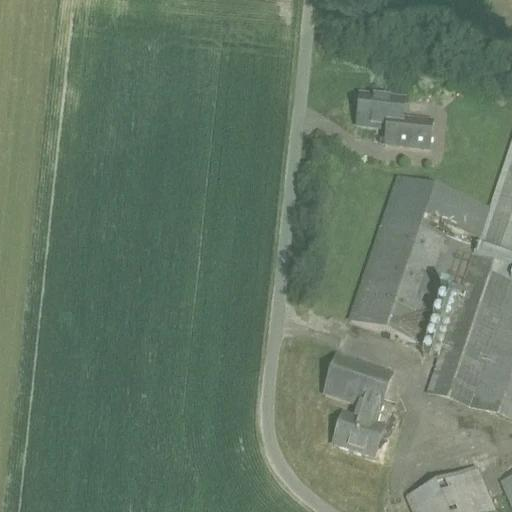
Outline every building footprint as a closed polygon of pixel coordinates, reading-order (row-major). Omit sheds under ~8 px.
[(402,123),(404,103),(360,98),(357,128),(400,133),(398,149),(429,152),(432,126),(402,123)] [(511,146),(491,208),(458,304),(430,388),(474,403),(511,415),(511,146)] [(424,348),(441,298),(458,304),(491,208),(399,178),(350,323),(424,348)] [(379,415),(390,385),(392,379),(338,361),(325,397),(367,411),(363,424),(344,418),(334,448),(374,461),(384,431),(374,428),(378,415),(379,415)] [(496,511),(476,469),(404,500),(409,511),(496,511)] [(511,480),(501,485),(511,511),(511,480)]
